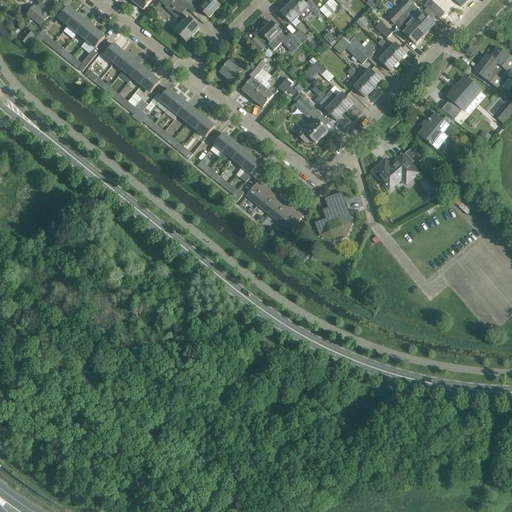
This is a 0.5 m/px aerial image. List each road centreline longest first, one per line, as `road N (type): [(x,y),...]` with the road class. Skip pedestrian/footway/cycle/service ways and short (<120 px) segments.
road 1 (tertiary): [(511,392),(418,380),(300,334),(49,138)]
road 2 (residential): [(327,167),(484,0)]
road 3 (residential): [(327,167),(308,170),(189,74)]
